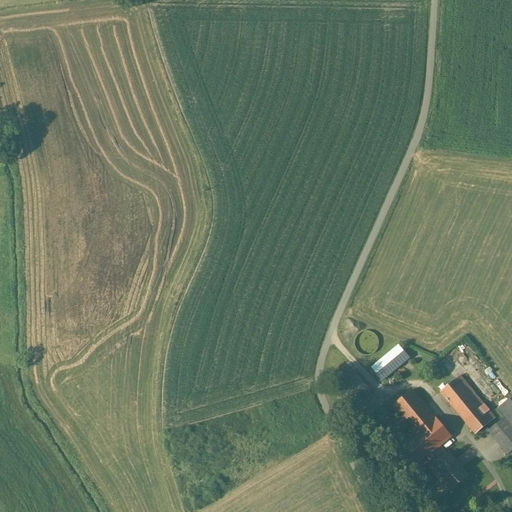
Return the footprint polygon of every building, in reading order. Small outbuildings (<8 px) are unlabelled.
[(377,348),(378,343),(377,339),(374,335),(371,332),(366,332),(361,333),(358,335),(355,339),(354,344),(355,348),(358,352),(362,355),(366,355),(371,354),(375,352),(377,348)] [(398,346),(371,368),(382,381),(409,358),(398,346)] [(352,370),(334,386),(351,406),(370,391),(352,370)] [(494,418),(460,376),(440,392),(448,402),(449,402),(475,434),(494,418)] [(411,390),(392,406),(415,435),(394,453),(409,471),(426,456),(450,436),(435,418),(435,419),(411,390)] [(511,403),(508,399),(495,410),(503,419),(488,431),(507,454),(511,450),(511,403)] [(446,455),(439,446),(450,437),(450,436),(426,456),(434,465),(430,468),(449,491),(460,482),(462,482),(466,479),(466,477),(467,476),(461,469),(460,469),(454,461),(454,460),(448,453),(446,455)]
